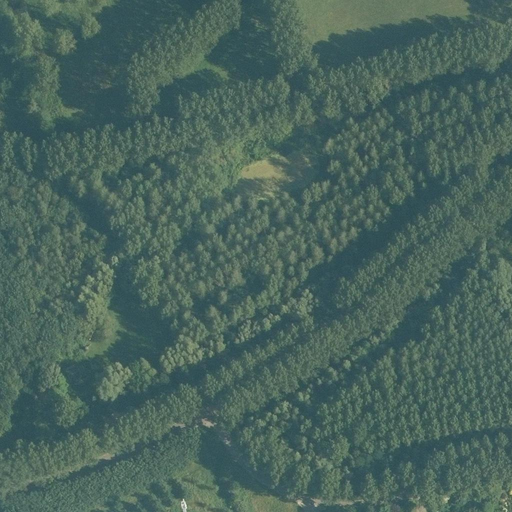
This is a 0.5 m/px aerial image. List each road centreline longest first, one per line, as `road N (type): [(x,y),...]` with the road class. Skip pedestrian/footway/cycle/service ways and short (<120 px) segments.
road 1 (tertiary): [(215,410),(306,360),(511,184)]
road 2 (unclassified): [(215,410),(232,450),(310,506),(382,502),(511,467)]
road 3 (tertiary): [(0,494),(215,410)]
